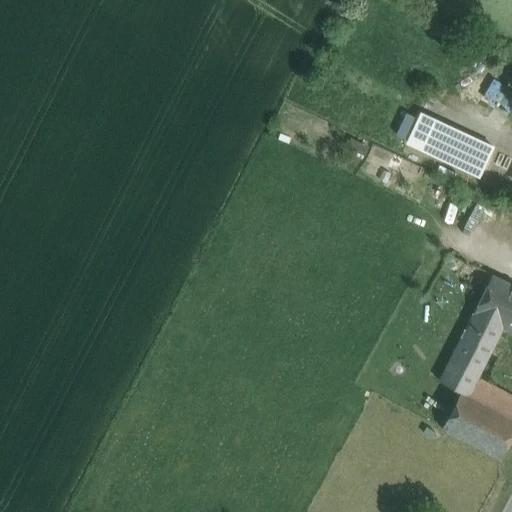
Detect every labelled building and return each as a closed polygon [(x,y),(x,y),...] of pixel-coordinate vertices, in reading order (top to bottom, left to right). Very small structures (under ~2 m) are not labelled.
[(407,142),(482,175),(496,142),(421,109),(407,142)] [(479,301),(492,275),(443,253),(430,278),(479,301)] [(511,332),(511,284),(492,275),(479,301),(472,313),(502,328),(511,332)] [(461,337),(470,319),(457,312),(448,330),(461,337)] [(502,328),(472,313),(470,319),(461,337),(439,380),(460,392),(468,394),(477,376),(502,328)] [(511,394),(477,376),(468,394),(511,417),(511,394)] [(500,459),(511,436),(511,417),(468,394),(460,392),(441,428),(500,459)]
